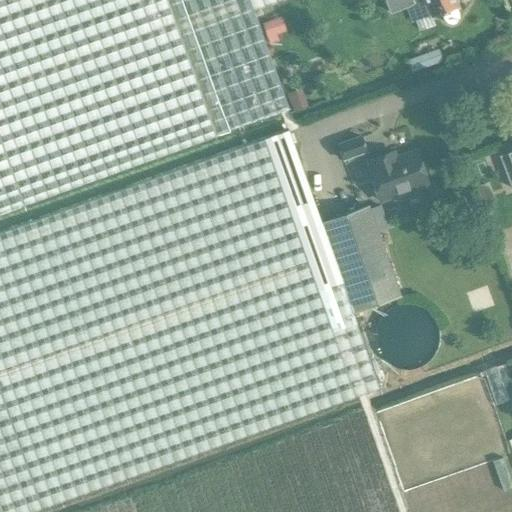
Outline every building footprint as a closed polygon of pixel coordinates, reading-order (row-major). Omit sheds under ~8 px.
[(248,0),(0,0),(0,210),(23,202),(22,203),(113,171),(289,107),(254,10),(253,11),(248,0)] [(248,0),(253,11),(254,10),(282,0),(248,0)] [(385,0),(388,7),(390,12),(407,6),(412,21),(430,14),(431,17),(441,13),(441,16),(444,20),(447,23),(451,24),(456,23),(459,19),(458,12),(456,7),(457,7),(454,0),(385,0)] [(280,17),(262,23),(270,44),(278,41),(275,34),(285,31),(280,17)] [(438,51),(406,62),(408,67),(410,71),(410,72),(418,69),(441,60),(439,56),(438,51)] [(288,129),(0,231),(0,511),(25,511),(379,387),(352,312),(399,296),(367,205),(320,222),(288,129)] [(336,144),(341,160),(367,152),(361,135),(336,144)] [(415,150),(395,157),(393,151),(367,160),(369,166),(368,167),(380,201),(427,184),(415,150)] [(511,151),(501,155),(511,185),(511,151)] [(494,461),(504,491),(511,487),(511,482),(503,457),(494,461)]
